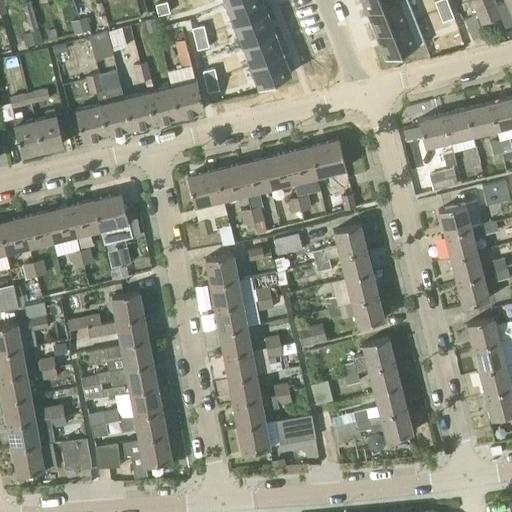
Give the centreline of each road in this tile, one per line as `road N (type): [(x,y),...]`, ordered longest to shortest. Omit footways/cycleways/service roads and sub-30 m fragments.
road 1 (residential): [(468,481),(368,94)]
road 2 (residential): [(221,505),(152,150)]
road 3 (residential): [(221,505),(468,481)]
road 4 (residential): [(152,150),(368,94)]
road 5 (residential): [(0,189),(152,150)]
road 6 (residential): [(368,94),(511,57)]
